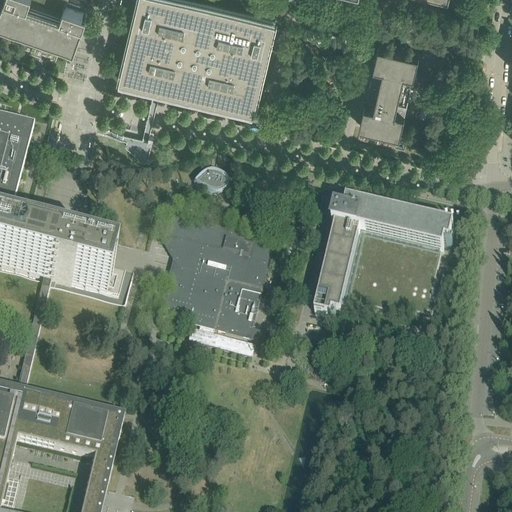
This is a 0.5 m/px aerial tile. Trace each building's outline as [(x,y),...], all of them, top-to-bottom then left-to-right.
[(4,0),(0,11),(0,25),(2,26),(69,49),(73,51),(74,51),(75,48),(83,25),(87,14),(65,6),(67,0),(4,0)] [(259,90),(269,49),(273,34),(276,20),(189,0),(138,0),(138,2),(134,17),(119,79),(143,85),(148,86),(153,87),(156,88),(162,90),(254,112),(259,93),(259,90)] [(356,40),(354,39),(306,28),(303,39),(355,51),(358,40),(356,40)] [(379,45),(374,65),(374,66),(375,66),(366,104),(365,104),(361,120),(360,125),(361,126),(400,135),(405,114),(407,104),(398,102),(402,83),(412,85),(414,75),(419,54),(379,45)] [(422,107),(419,117),(426,119),(428,109),(422,107)] [(0,213),(11,216),(15,199),(33,131),(0,122),(0,213)] [(127,139),(127,140),(126,143),(126,145),(141,160),(142,160),(142,161),(143,161),(144,161),(145,161),(146,160),(147,160),(148,159),(148,158),(148,157),(151,145),(140,142),(140,141),(139,140),(138,139),(137,139),(136,139),(135,139),(134,139),(133,140),(132,140),(132,141),(127,139)] [(216,172),(214,172),(213,175),(211,174),(209,174),(207,174),(205,174),(204,174),(202,174),(200,175),(198,176),(197,177),(196,177),(196,178),(192,181),(194,183),(192,185),(194,186),(195,187),(197,188),(199,189),(201,190),(202,191),(206,193),(209,194),(212,195),(222,196),(224,193),(227,192),(228,191),(229,190),(230,189),(231,188),(231,187),(231,186),(231,185),(231,184),(231,183),(231,182),(231,181),(230,180),(230,179),(227,176),(226,175),(224,174),(223,174),(221,173),(220,172),(217,172),(216,172)] [(334,226),(332,225),(332,226),(336,227),(315,315),(331,319),(332,315),(341,317),(344,304),(349,305),(348,307),(370,312),(371,310),(390,314),(391,312),(411,317),(411,314),(432,319),(436,306),(430,304),(441,257),(439,257),(440,252),(443,253),(445,244),(450,245),(454,229),(347,203),(345,208),(344,213),(336,211),(336,212),(337,213),(334,226)] [(162,302),(158,318),(173,322),(173,320),(201,327),(200,329),(199,333),(192,331),(188,343),(252,360),(255,348),(213,336),(214,333),(258,344),(260,334),(260,333),(250,331),(253,320),(255,321),(261,298),(262,292),(260,292),(265,273),(267,274),(275,244),(266,241),(265,243),(260,241),(254,240),(175,219),(174,223),(170,222),(165,243),(168,244),(167,248),(171,248),(170,252),(173,253),(172,256),(176,257),(175,261),(178,262),(178,265),(181,266),(180,269),(179,268),(175,286),(168,284),(163,302),(162,302)] [(0,268),(43,279),(47,280),(51,281),(51,282),(106,297),(107,293),(113,268),(76,259),(77,251),(86,254),(86,253),(71,249),(56,245),(56,246),(59,247),(57,254),(12,242),(5,240),(0,238),(0,268)] [(280,245),(275,265),(297,270),(302,250),(280,245)] [(43,279),(15,392),(19,393),(23,394),(51,282),(51,281),(47,280),(43,279)] [(23,394),(19,393),(15,392),(0,388),(0,511),(101,511),(107,491),(124,418),(23,394)]
